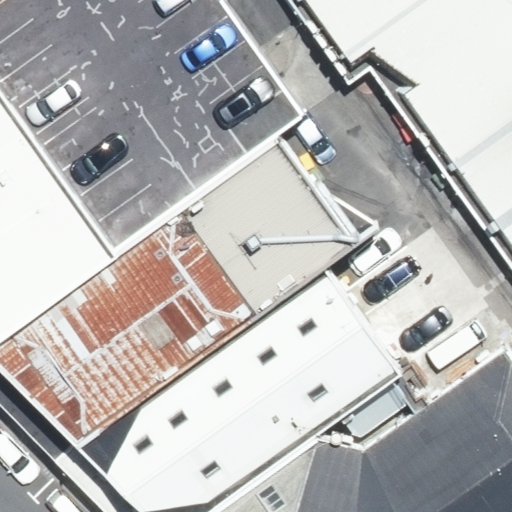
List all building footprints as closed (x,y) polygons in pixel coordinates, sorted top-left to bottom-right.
[(0,0),(0,338),(109,253),(0,97),(0,0)] [(511,0),(300,0),(347,64),(369,49),(416,83),(403,97),(511,258),(511,0)] [(309,187),(273,139),(109,253),(0,338),(0,407),(54,463),(321,273),(375,223),(309,187)] [(321,273),(54,463),(104,511),(209,511),(317,434),(397,374),(321,273)] [(317,434),(209,511),(511,511),(511,357),(504,347),(361,449),(317,434)]
